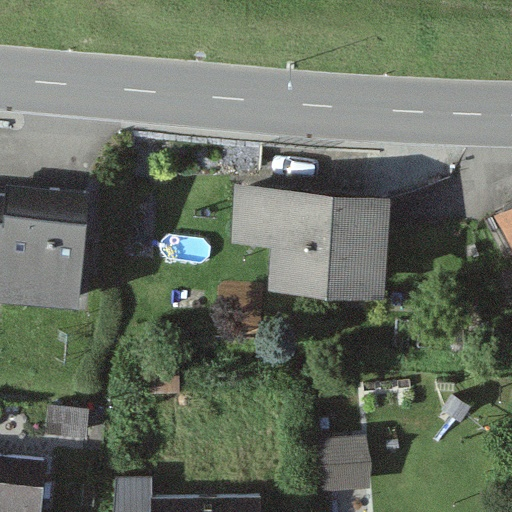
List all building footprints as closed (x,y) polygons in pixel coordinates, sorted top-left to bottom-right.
[(391,181),(236,174),(233,233),(271,235),(269,274),(386,279),(391,181)] [(4,208),(0,207),(0,284),(80,292),(89,200),(6,193),(4,208)] [(511,195),(496,205),(511,233),(511,195)] [(181,364),(147,364),(148,389),(181,388),(181,364)] [(89,403),(50,400),(49,425),(88,428),(89,403)] [(39,511),(47,440),(0,434),(0,511),(39,511)] [(107,509),(155,507),(154,470),(121,471),(107,509)] [(350,511),(349,494),(327,495),(328,511),(350,511)] [(262,511),(262,503),(155,507),(154,511),(262,511)]
